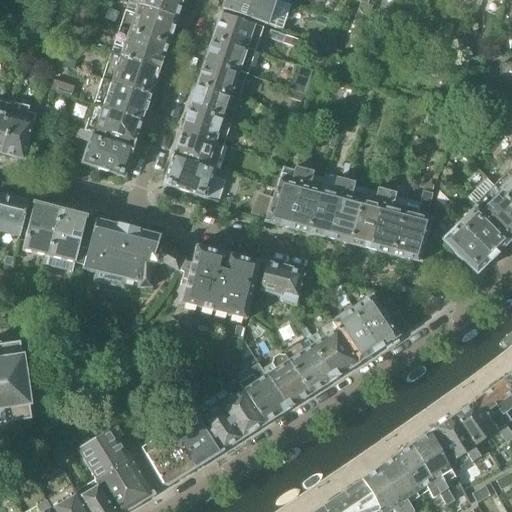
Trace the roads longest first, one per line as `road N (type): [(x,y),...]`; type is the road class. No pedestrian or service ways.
road 1 (residential): [(154,511),(478,298)]
road 2 (residential): [(138,214),(478,298)]
road 3 (residential): [(293,511),(511,358)]
road 4 (residential): [(208,0),(138,214)]
road 5 (residential): [(0,180),(138,214)]
